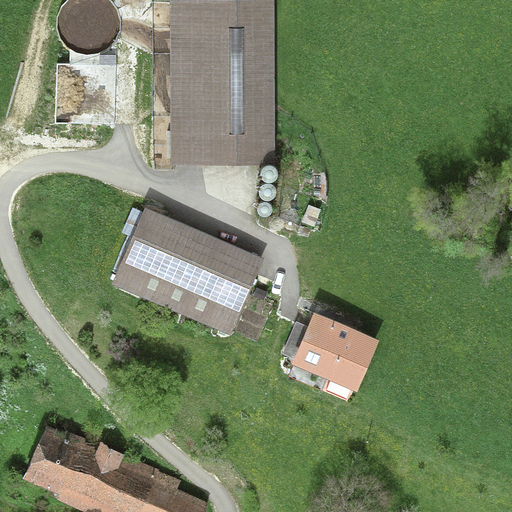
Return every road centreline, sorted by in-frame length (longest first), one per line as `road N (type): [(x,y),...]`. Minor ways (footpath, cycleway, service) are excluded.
road 1 (track): [(0,225),(18,277),(49,327),(133,421),(217,493),(226,511)]
road 2 (track): [(7,183),(37,165),(74,161),(232,221),(280,254),(290,315)]
road 3 (track): [(7,183),(46,0)]
